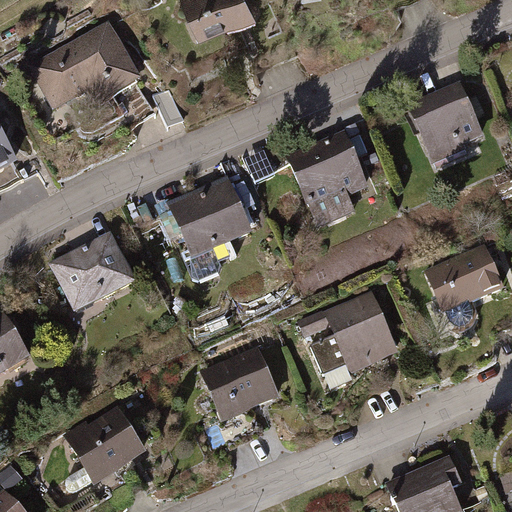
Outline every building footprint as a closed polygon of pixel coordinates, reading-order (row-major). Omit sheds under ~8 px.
[(258,23),(249,0),(184,0),(200,44),(258,23)] [(142,89),(110,26),(27,68),(52,117),(91,98),(98,111),(142,89)] [(489,146),(463,87),(409,110),(435,170),(489,146)] [(169,92),(154,98),(168,131),(183,125),(169,92)] [(0,178),(17,170),(0,135),(0,178)] [(348,137),(287,163),(309,215),(369,190),(348,137)] [(230,183),(170,210),(197,267),(256,240),(230,183)] [(140,294),(112,238),(48,269),(76,325),(140,294)] [(505,292),(485,247),(425,274),(446,318),(505,292)] [(397,354),(370,291),(323,311),(350,374),(397,354)] [(0,384),(30,367),(0,318),(0,384)] [(277,401),(255,347),(197,370),(220,425),(277,401)] [(149,461),(119,407),(64,438),(94,491),(149,461)] [(465,490),(450,457),(387,484),(399,511),(464,511),(457,493),(465,490)] [(15,511),(1,495),(0,496),(0,511),(15,511)]
